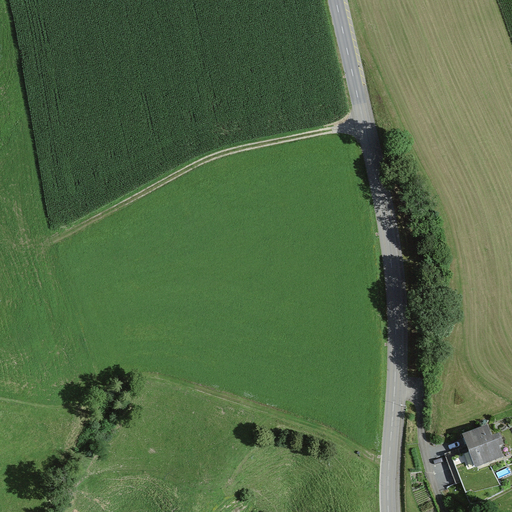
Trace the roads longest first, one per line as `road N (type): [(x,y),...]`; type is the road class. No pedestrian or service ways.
road 1 (unclassified): [(336,0),(391,263),(388,511)]
road 2 (track): [(363,123),(210,157),(57,243)]
